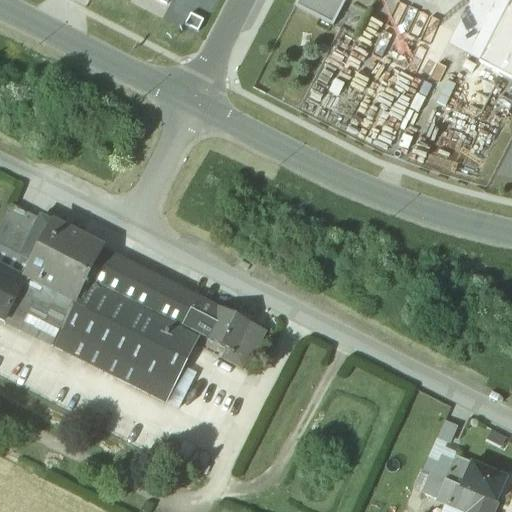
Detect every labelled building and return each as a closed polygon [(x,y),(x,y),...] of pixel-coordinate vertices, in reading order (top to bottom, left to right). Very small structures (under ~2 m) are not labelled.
[(334,28),(347,2),(343,0),(298,0),(295,8),(334,28)] [(511,0),(473,0),(449,49),(511,80),(511,0)] [(374,56),(400,66),(406,53),(407,53),(417,28),(422,30),(428,15),(396,2),(374,56)] [(40,223),(11,208),(0,230),(0,248),(21,260),(21,259),(40,223)] [(21,259),(21,260),(22,260),(34,266),(54,227),(55,223),(43,217),(40,223),(21,259)] [(34,266),(28,278),(75,302),(101,251),(54,227),(34,266)] [(21,260),(0,249),(0,269),(25,283),(28,278),(34,266),(22,260),(21,260)] [(216,309),(101,251),(75,302),(28,278),(25,283),(13,308),(157,381),(173,350),(188,358),(198,337),(201,338),(216,309)] [(25,283),(0,269),(0,322),(4,325),(13,308),(25,283)] [(157,381),(13,308),(5,325),(149,398),(157,381)] [(252,327),(216,309),(201,338),(227,352),(222,361),(242,372),(249,358),(251,359),(262,337),(250,331),(252,327)] [(173,350),(157,381),(149,398),(164,406),(188,358),(173,350)] [(172,468),(185,475),(196,452),(183,445),(172,468)] [(453,464),(431,454),(423,474),(432,478),(445,483),(453,464)] [(211,460),(202,455),(194,472),(203,476),(211,460)] [(507,481),(456,459),(453,464),(445,483),(475,496),(496,505),(507,481)] [(445,483),(432,478),(424,497),(457,511),(468,511),(475,496),(445,483)] [(493,511),(496,505),(475,496),(468,511),(493,511)]
